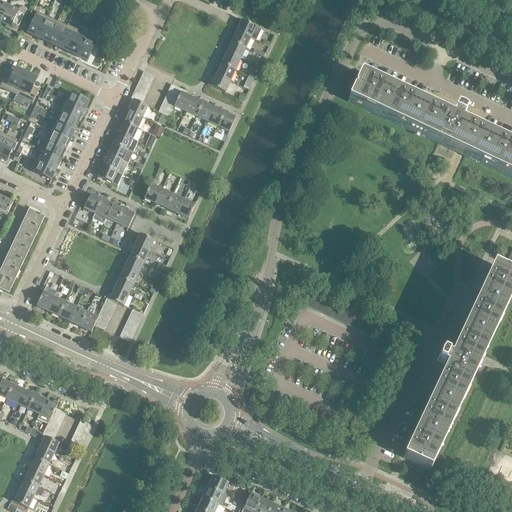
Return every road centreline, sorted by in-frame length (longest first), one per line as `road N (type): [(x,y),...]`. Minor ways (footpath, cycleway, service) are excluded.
road 1 (residential): [(443,52),(387,26),(357,37),(289,177),(259,303),(237,352)]
road 2 (residential): [(198,448),(331,511)]
road 3 (tertiary): [(139,381),(12,321)]
road 4 (residential): [(12,321),(65,207)]
